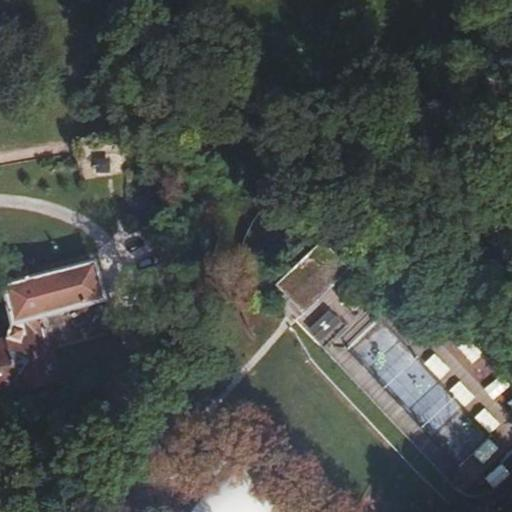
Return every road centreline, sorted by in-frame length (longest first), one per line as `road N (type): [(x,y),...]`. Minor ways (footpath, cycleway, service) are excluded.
road 1 (motorway): [(424,511),(347,0)]
road 2 (motorway): [(287,0),(364,511)]
